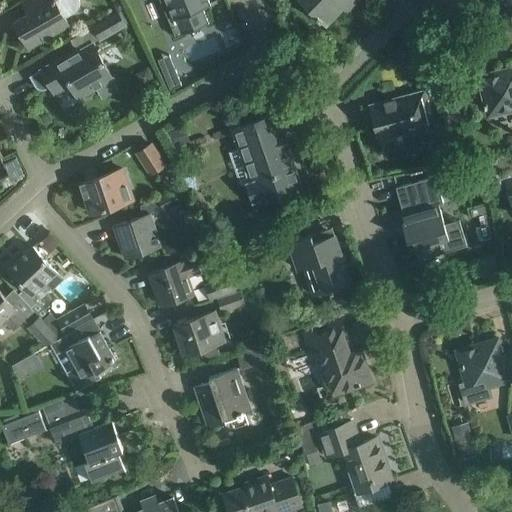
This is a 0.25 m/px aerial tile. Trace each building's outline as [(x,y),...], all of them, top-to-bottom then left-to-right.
[(13,21),(16,26),(11,28),(19,41),(23,39),(28,47),(71,23),(67,16),(76,11),(79,8),(81,5),(81,0),(29,0),(35,9),(13,21)] [(165,0),(173,18),(168,20),(175,36),(209,23),(202,7),(210,4),(208,0),(165,0)] [(300,0),(326,25),(349,0),(351,0),(354,3),(356,0),(300,0)] [(100,38),(133,19),(126,6),(93,25),(100,38)] [(78,97),(96,87),(102,97),(118,88),(112,77),(92,42),(67,57),(66,55),(41,69),(41,70),(30,76),(36,86),(38,88),(41,89),(45,88),(50,85),(55,93),(70,84),(78,97)] [(511,68),(479,76),(488,115),(511,109),(511,68)] [(176,72),(165,76),(170,89),(182,84),(176,72)] [(379,140),(388,138),(432,126),(423,91),(370,105),(379,140)] [(276,112),(231,127),(239,148),(250,182),(246,183),(252,201),(256,200),(257,204),(302,189),(288,147),(289,147),(285,133),(283,133),(276,112)] [(151,143),(137,153),(151,174),(165,165),(151,143)] [(133,198),(127,183),(122,168),(80,182),(90,213),(133,198)] [(165,184),(175,178),(169,168),(159,174),(165,184)] [(471,168),(467,183),(479,187),(484,171),(471,168)] [(444,224),(438,204),(442,203),(434,177),(396,188),(402,210),(399,211),(410,249),(415,248),(418,259),(467,245),(459,219),(444,224)] [(140,206),(143,215),(113,225),(124,257),(162,244),(152,215),(187,200),(182,188),(140,206)] [(289,210),(266,217),(272,236),(295,228),(289,210)] [(325,291),(325,293),(335,289),(335,288),(351,282),(334,233),(314,240),(311,234),(290,241),(300,270),(304,268),(314,295),(325,291)] [(37,301),(62,278),(33,246),(8,269),(25,287),(18,293),(39,317),(40,316),(43,319),(49,314),(37,301)] [(161,304),(193,293),(188,276),(200,272),(195,256),(150,272),(161,304)] [(231,276),(206,285),(211,298),(236,289),(231,276)] [(244,304),(239,290),(217,298),(221,312),(244,304)] [(0,323),(4,320),(13,329),(25,318),(0,291),(0,323)] [(92,318),(84,304),(47,324),(57,335),(58,336),(92,318)] [(219,353),(216,343),(225,339),(215,310),(174,324),(184,353),(199,348),(202,357),(219,353)] [(43,319),(40,316),(39,317),(29,326),(46,345),(57,335),(47,324),(43,319)] [(338,320),(319,326),(304,332),(310,351),(318,348),(334,393),(372,380),(361,348),(354,351),(351,343),(353,342),(353,341),(353,340),(353,339),(353,337),(352,336),(351,336),(349,335),(348,335),(344,337),(338,320)] [(101,377),(97,370),(116,360),(99,330),(90,336),(89,334),(80,338),(75,329),(50,343),(56,354),(63,349),(74,368),(66,372),(77,390),(101,377)] [(495,393),(493,385),(510,379),(498,337),(461,348),(471,381),(466,382),(472,400),(495,393)] [(241,369),(273,359),(268,343),(236,353),(241,369)] [(224,418),(236,414),(238,418),(243,417),(241,412),(250,409),(236,368),(209,376),(210,380),(194,385),(208,427),(225,421),(224,418)] [(86,408),(63,417),(48,423),(56,444),(79,435),(89,461),(85,463),(91,479),(124,466),(118,450),(123,449),(112,420),(93,427),(86,408)] [(46,429),(44,425),(38,410),(1,425),(9,444),(46,429)] [(352,420),(318,432),(327,457),(344,450),(358,490),(391,479),(377,436),(360,442),(352,420)] [(454,434),(459,452),(475,447),(470,429),(454,434)] [(313,435),(300,438),(301,440),(304,453),(305,452),(317,448),(313,435)] [(223,493),(229,511),(283,511),(302,506),(292,476),(270,484),(267,474),(243,483),(244,486),(223,493)] [(123,511),(117,496),(95,504),(81,509),(82,511),(179,511),(173,497),(133,511),(123,511)] [(319,511),(332,511),(330,501),(317,504),(319,511)]
